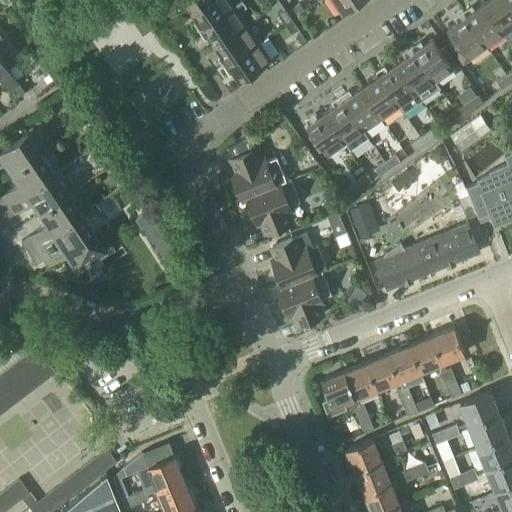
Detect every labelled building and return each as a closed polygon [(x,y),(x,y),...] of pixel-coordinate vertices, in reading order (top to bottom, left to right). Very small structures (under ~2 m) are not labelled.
[(202,0),(191,8),(204,26),(234,5),(231,0),(202,0)] [(204,26),(216,43),(247,22),(241,14),(251,7),(247,0),(236,7),(234,5),(204,26)] [(336,0),(343,9),(356,0),(336,0)] [(511,4),(509,0),(486,0),(484,1),(505,33),(511,41),(511,40),(511,4)] [(484,1),(466,14),(488,45),(505,33),(484,1)] [(299,2),(293,7),(297,13),(304,9),(299,2)] [(278,12),(285,23),(292,17),(285,7),(278,12)] [(488,45),(466,14),(448,27),(455,38),(450,42),(464,62),(469,58),(488,45)] [(292,17),(285,23),(291,32),(299,27),(292,17)] [(216,43),(228,61),(259,40),(247,22),(216,43)] [(0,73),(15,97),(25,90),(0,52),(0,37),(2,36),(0,32),(0,73)] [(433,37),(415,49),(436,80),(454,68),(433,37)] [(259,40),(228,61),(240,79),(271,58),(259,40)] [(40,47),(32,53),(37,60),(45,54),(40,47)] [(415,49),(397,61),(423,100),(438,91),(432,83),(436,80),(415,49)] [(46,58),(38,64),(43,70),(51,64),(47,59),(46,58)] [(397,61),(379,74),(405,111),(423,100),(397,61)] [(18,66),(12,69),(18,79),(24,75),(18,66)] [(511,80),(507,73),(497,80),(502,87),(511,80)] [(379,74),(361,86),(382,117),(391,111),(396,107),(400,114),(405,111),(379,74)] [(345,97),(343,98),(364,129),(382,117),(361,86),(345,97)] [(476,96),(457,110),(462,117),(482,103),(476,96)] [(343,98),(326,110),(347,141),(351,147),(365,138),(360,131),(364,129),(343,98)] [(347,141),(326,110),(307,123),(328,154),(347,141)] [(462,117),(457,110),(443,119),(448,127),(462,117)] [(481,113),(470,121),(480,135),(490,128),(481,113)] [(0,163),(6,159),(13,170),(43,150),(28,129),(0,148),(0,163)] [(429,130),(421,135),(426,142),(433,137),(429,130)] [(426,142),(421,135),(408,144),(413,150),(426,142)] [(242,198),(247,196),(247,195),(286,180),(286,178),(276,156),(266,160),(265,157),(260,159),(251,137),(228,146),(232,157),(237,169),(232,171),(242,198)] [(429,152),(436,164),(448,157),(440,145),(429,152)] [(0,194),(0,206),(1,208),(56,170),(43,150),(13,170),(20,181),(0,194)] [(396,152),(385,159),(390,167),(401,159),(396,152)] [(480,183),(467,188),(469,193),(477,212),(481,223),(492,219),(494,223),(511,216),(511,152),(506,156),(510,165),(491,173),(492,176),(479,181),(480,183)] [(390,167),(385,159),(375,167),(380,174),(390,167)] [(406,169),(393,180),(400,188),(402,187),(405,187),(410,183),(411,180),(413,178),(406,169)] [(33,200),(40,211),(70,191),(56,170),(1,208),(7,217),(33,200)] [(357,179),(362,187),(373,179),(368,172),(357,179)] [(120,177),(126,187),(132,183),(126,173),(120,177)] [(247,195),(247,196),(258,221),(262,219),(267,231),(291,222),(286,209),(291,207),(290,205),(300,201),(290,176),(286,178),(286,180),(247,195)] [(22,239),(28,249),(84,211),(70,191),(40,211),(48,221),(22,239)] [(463,204),(454,207),(459,218),(467,215),(467,216),(477,212),(469,193),(468,194),(460,197),(463,204)] [(324,205),(336,212),(337,212),(343,202),(330,194),(324,205)] [(365,203),(351,209),(360,231),(374,225),(365,203)] [(148,209),(137,217),(146,230),(157,222),(148,209)] [(84,211),(28,249),(37,262),(46,256),(51,263),(63,255),(73,271),(108,247),(84,211)] [(348,231),(340,212),(329,216),(336,235),(348,231)] [(469,221),(418,242),(430,270),(481,250),(469,221)] [(278,286),(278,287),(322,270),(327,268),(317,244),(313,246),(307,231),(272,245),(278,257),(273,259),(283,285),(278,286)] [(430,270),(418,242),(406,247),(402,242),(386,253),(386,255),(377,258),(389,287),(430,270)] [(322,270),(278,287),(289,313),(294,311),(299,323),(322,314),(317,302),(322,300),(321,297),(332,293),(322,270)] [(454,325),(432,334),(442,361),(465,351),(454,325)] [(432,334),(410,343),(421,369),(442,361),(432,334)] [(0,411),(56,368),(36,342),(24,351),(15,339),(0,350),(0,411)] [(410,343),(388,352),(399,378),(421,369),(410,343)] [(388,352),(366,361),(377,387),(399,378),(388,352)] [(98,353),(91,358),(98,367),(104,362),(98,353)] [(366,361),(344,369),(355,396),(377,387),(366,361)] [(440,371),(446,384),(456,380),(451,367),(440,371)] [(355,396),(344,369),(322,379),(329,397),(322,400),(328,416),(347,408),(344,400),(355,396)] [(456,380),(446,384),(451,397),(462,393),(456,380)] [(397,389),(402,402),(413,397),(407,384),(397,389)] [(460,401),(469,424),(498,412),(489,389),(460,401)] [(413,397),(402,402),(407,415),(418,410),(413,399),(413,397)] [(353,406),(359,419),(369,415),(364,402),(353,406)] [(469,424),(478,446),(507,434),(498,412),(469,424)] [(369,415),(359,419),(364,432),(374,428),(369,415)] [(461,433),(456,423),(444,428),(449,438),(461,433)] [(432,433),(437,443),(449,438),(444,428),(432,433)] [(478,446),(487,467),(511,457),(511,444),(507,434),(478,446)] [(347,447),(356,469),(382,459),(373,436),(347,447)] [(390,443),(395,454),(409,448),(405,437),(390,443)] [(29,505),(35,511),(48,511),(118,459),(106,445),(36,499),(29,505)] [(158,488),(158,489),(185,478),(175,455),(149,465),(143,450),(124,465),(127,474),(136,470),(143,487),(132,491),(137,502),(149,497),(147,492),(158,488)] [(511,457),(487,467),(496,489),(511,482),(511,457)] [(356,469),(365,491),(391,480),(382,459),(356,469)] [(427,459),(414,465),(418,475),(431,470),(427,459)] [(418,475),(414,465),(401,470),(405,481),(418,475)] [(475,466),(462,471),(467,482),(479,477),(475,466)] [(467,482),(462,471),(450,476),(455,487),(467,482)] [(122,511),(107,473),(105,474),(106,475),(58,511),(122,511)] [(0,511),(1,511),(23,496),(30,491),(19,477),(0,491),(0,511)] [(158,489),(167,511),(194,500),(185,478),(158,489)] [(365,491),(373,511),(374,511),(399,502),(391,480),(365,491)] [(511,482),(496,489),(505,511),(511,508),(511,482)] [(126,507),(137,502),(132,491),(121,496),(126,507)] [(167,511),(198,511),(194,500),(167,511)] [(374,511),(403,511),(399,502),(374,511)] [(448,511),(444,503),(431,508),(433,511),(448,511)]
